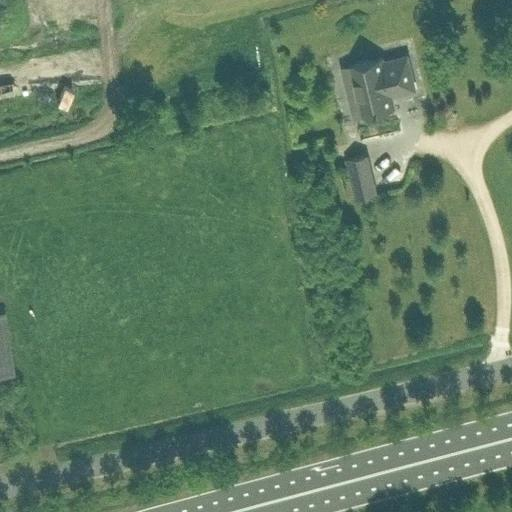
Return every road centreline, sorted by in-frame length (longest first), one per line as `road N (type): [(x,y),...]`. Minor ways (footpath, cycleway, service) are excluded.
road 1 (tertiary): [(0,490),(511,369)]
road 2 (trunk): [(241,511),(511,440)]
road 3 (track): [(0,154),(101,129),(110,101),(100,0)]
